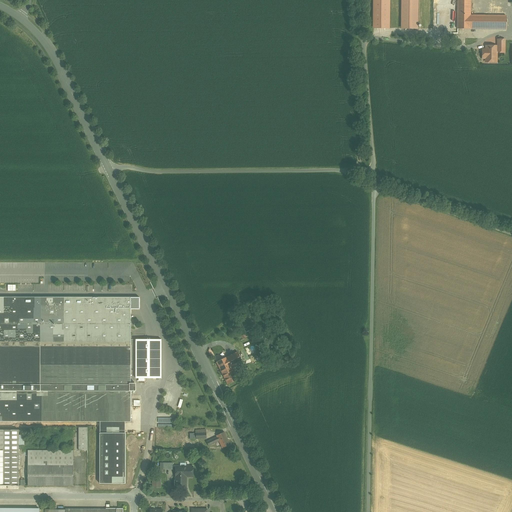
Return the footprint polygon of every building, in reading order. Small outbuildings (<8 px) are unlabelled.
[(372,0),(373,30),(389,30),(388,0),(372,0)] [(418,0),(401,0),(401,29),(418,30),(418,0)] [(470,0),(458,0),(458,29),(470,29),(470,16),(470,0)] [(507,16),(470,16),(470,29),(507,29),(507,16)] [(498,46),(486,46),(486,50),(483,50),(483,59),(486,59),(486,62),(497,62),(497,52),(505,52),(505,44),(498,44),(498,46)] [(131,391),(133,391),(136,391),(136,383),(133,383),(131,383),(131,344),(131,309),(140,309),(140,297),(126,297),(49,297),(41,297),(0,297),(0,421),(41,421),(100,422),(100,483),(125,484),(126,422),(131,422),(131,391)] [(136,378),(162,378),(162,339),(136,340),(136,378)] [(238,352),(228,357),(231,364),(233,367),(243,362),(238,352)] [(228,357),(217,362),(220,369),(231,364),(228,357)] [(231,364),(220,369),(228,385),(239,379),(233,367),(231,364)] [(88,428),(79,428),(79,450),(88,450),(88,428)] [(19,430),(0,429),(0,485),(19,485),(19,430)] [(206,430),(196,430),(196,433),(193,433),(194,439),(207,438),(206,430)] [(225,432),(217,436),(217,437),(207,441),(209,446),(220,441),(223,448),(230,445),(225,432)] [(74,450),(28,450),(28,465),(73,465),(74,450)] [(73,465),(28,465),(28,486),(73,486),(73,465)] [(193,467),(176,467),(176,489),(186,489),(186,476),(193,476),(193,472),(193,467)]
